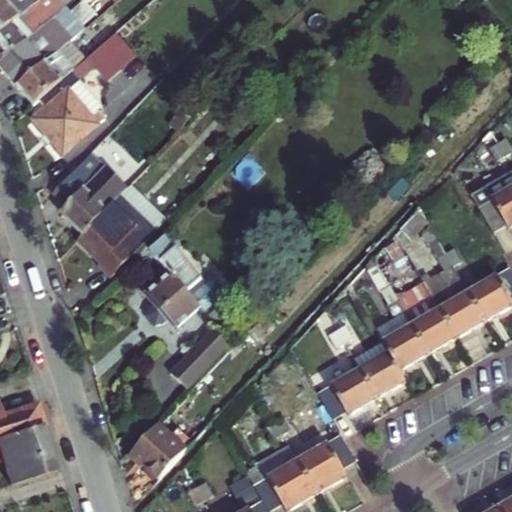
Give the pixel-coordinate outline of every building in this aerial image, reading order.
[(0,66),(54,18),(59,14),(66,8),(58,0),(40,0),(40,1),(0,36),(0,66)] [(0,0),(0,36),(40,1),(38,0),(0,0)] [(84,31),(66,8),(59,14),(54,18),(73,40),(84,31)] [(0,68),(17,88),(70,43),(73,40),(54,18),(0,66),(0,68)] [(136,57),(116,35),(86,61),(39,103),(46,110),(33,121),(63,157),(105,121),(98,113),(102,109),(79,82),(94,69),(106,83),(136,57)] [(34,107),(39,103),(86,61),(70,43),(17,88),(34,107)] [(511,154),(511,150),(507,141),(498,146),(491,133),(484,141),(496,163),(505,158),(511,154)] [(115,203),(116,202),(127,191),(106,169),(91,155),(54,194),(67,207),(60,214),(82,237),(100,218),(115,203)] [(511,228),(511,173),(472,197),(494,235),(506,228),(508,231),(511,228)] [(409,241),(426,222),(420,211),(400,231),(409,241)] [(121,245),(124,241),(100,218),(82,237),(78,241),(101,264),(98,267),(111,279),(133,256),(121,245)] [(347,417),(406,384),(400,373),(511,307),(511,273),(510,270),(468,294),(454,269),(462,264),(455,251),(446,256),(430,228),(423,233),(425,237),(421,240),(431,251),(444,273),(438,276),(445,288),(436,294),(431,296),(433,299),(417,308),(409,294),(406,296),(394,276),(385,281),(373,260),(365,269),(380,292),(380,293),(396,321),(376,332),(384,345),(355,362),(360,372),(318,395),(333,422),(346,414),(347,417)] [(206,285),(165,238),(150,252),(170,275),(146,297),(155,308),(151,311),(148,318),(156,327),(163,325),(167,322),(175,331),(201,308),(205,313),(224,297),(224,291),(216,282),(210,282),(206,285)] [(436,294),(431,287),(427,289),(431,296),(436,294)] [(329,314),(335,323),(344,316),(338,308),(329,314)] [(274,325),(265,317),(251,332),(259,341),(274,325)] [(354,340),(346,328),(337,333),(329,338),(336,350),(345,345),(354,340)] [(170,375),(188,392),(229,348),(212,332),(170,375)] [(4,419),(0,406),(0,459),(2,459),(10,487),(54,473),(35,409),(4,419)] [(269,413),(275,424),(284,418),(277,407),(269,413)] [(291,432),(284,418),(275,424),(266,429),(274,442),(283,437),(291,432)] [(159,482),(186,451),(171,438),(158,426),(131,456),(159,482)] [(186,451),(193,444),(178,430),(171,438),(186,451)] [(343,440),(341,437),(298,462),(289,448),(246,473),(263,502),(250,510),(247,511),(272,511),(282,506),(285,511),(288,511),(317,496),(347,479),(343,471),(356,463),(343,440)] [(240,507),(257,499),(246,478),(229,487),(240,507)] [(197,489),(189,494),(196,508),(205,503),(214,497),(206,484),(197,489)] [(511,511),(511,501),(493,511),(511,511)]
